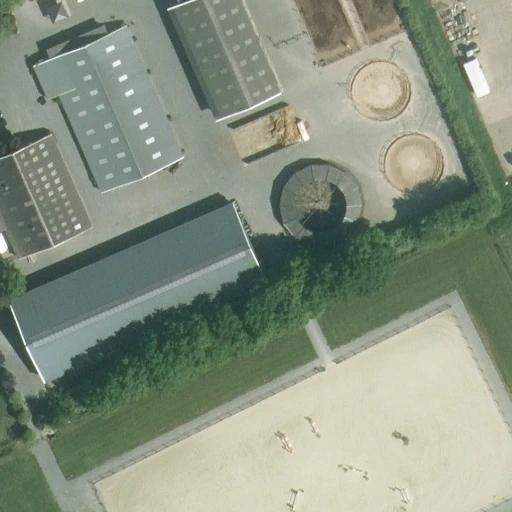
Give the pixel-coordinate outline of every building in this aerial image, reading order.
[(242,0),(186,0),(174,5),(222,118),(282,91),(242,0)] [(282,15),(269,20),(288,69),(321,57),(306,17),(286,24),(282,15)] [(127,26),(34,66),(48,99),(59,95),(102,193),(183,157),(127,26)] [(52,135),(0,157),(0,215),(19,259),(93,227),(52,135)] [(238,191),(258,232),(266,228),(280,257),(333,231),(304,173),(294,178),(288,166),(238,191)] [(12,301),(46,379),(267,282),(233,205),(12,301)]
